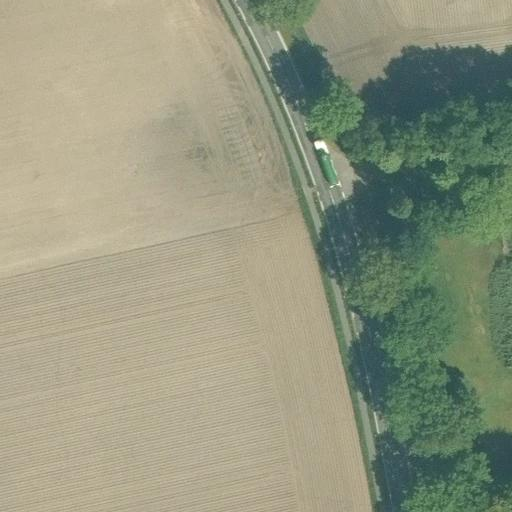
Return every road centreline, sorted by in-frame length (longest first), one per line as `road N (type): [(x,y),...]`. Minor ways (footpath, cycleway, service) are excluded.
road 1 (tertiary): [(327,175),(403,511)]
road 2 (tertiary): [(252,0),(327,175)]
road 3 (residential): [(511,151),(327,175)]
